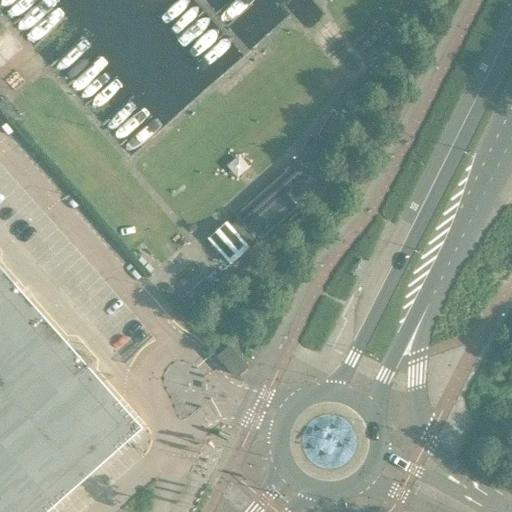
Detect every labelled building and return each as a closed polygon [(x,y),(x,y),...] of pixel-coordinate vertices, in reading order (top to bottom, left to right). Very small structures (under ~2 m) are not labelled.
[(366,70),(335,100),(345,110),(358,97),(357,96),(364,89),(363,87),(373,78),(366,70)] [(331,112),(317,136),(311,133),(300,153),(318,162),(342,118),(331,112)] [(307,174),(296,162),(237,215),(258,239),(297,204),(286,192),(307,174)] [(180,296),(193,310),(232,275),(219,261),(209,270),(180,296)] [(0,511),(38,511),(138,425),(0,268),(0,511)] [(247,366),(229,346),(218,355),(236,375),(247,366)]
